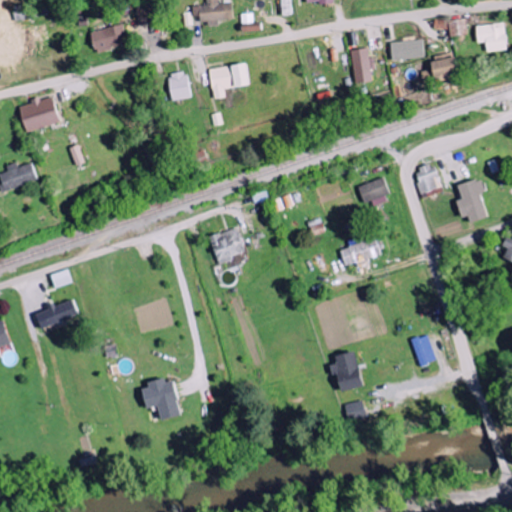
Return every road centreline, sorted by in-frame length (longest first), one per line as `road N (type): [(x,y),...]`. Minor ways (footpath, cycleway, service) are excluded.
road 1 (residential): [(0,94),(138,60),(376,19),(511,6)]
road 2 (residential): [(491,425),(407,174),(427,150),(511,116)]
road 3 (residential): [(0,286),(177,226)]
